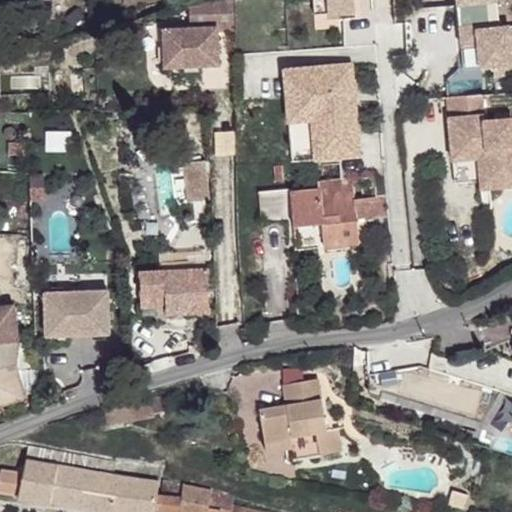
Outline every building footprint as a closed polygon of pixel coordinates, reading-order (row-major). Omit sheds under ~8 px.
[(190,29),(162,30),(164,68),(218,66),(217,31),(234,31),(232,0),(219,0),(189,7),(190,29)] [(326,0),(312,0),(314,15),(328,14),(326,0)] [(354,0),(326,0),(328,14),(355,12),(354,0)] [(490,22),(458,26),(463,69),(493,65),(494,75),(511,73),(511,40),(510,41),(508,25),(490,27),(490,22)] [(358,156),(351,63),(291,68),(293,106),(308,105),(312,160),(358,156)] [(312,160),(308,105),(293,106),(291,68),(283,68),(290,161),(312,160)] [(511,119),(485,121),(483,95),(447,98),(454,183),(479,181),(511,178),(511,119)] [(147,108),(135,108),(140,139),(151,138),(147,108)] [(24,143),(9,143),(9,155),(24,155),(24,143)] [(205,161),(184,164),(188,202),(209,199),(205,161)] [(511,178),(479,181),(480,190),(511,187),(511,178)] [(290,190),(260,193),(262,222),(293,220),(294,226),(322,224),(324,245),(364,242),(362,218),(387,216),(385,198),(354,200),(352,180),(317,183),(318,190),(290,192),(290,190)] [(45,188),(30,188),(31,202),(45,201),(45,188)] [(208,269),(140,272),(142,315),(210,312),(208,269)] [(107,291),(44,293),(46,337),(109,334),(107,291)] [(374,296),(366,297),(367,305),(375,304),(374,296)] [(15,305),(0,306),(0,405),(25,398),(24,393),(15,365),(18,339),(26,338),(26,330),(17,331),(15,305)] [(35,341),(18,339),(15,365),(24,393),(37,393),(35,341)] [(491,395),(494,390),(420,368),(370,377),(370,396),(382,399),(384,394),(481,422),(496,398),(491,395)] [(318,379),(283,385),(285,398),(289,398),(291,404),(286,405),(259,410),(265,444),(290,439),(292,448),(293,459),(341,451),(338,429),(326,431),(318,379)] [(481,422),(384,394),(382,399),(478,428),(481,422)] [(151,398),(151,399),(153,412),(154,412),(168,411),(166,397),(151,398)] [(151,399),(128,403),(131,420),(155,416),(154,412),(153,412),(151,399)] [(128,403),(104,407),(107,424),(131,420),(128,403)] [(265,444),(266,453),(292,448),(290,439),(265,444)] [(18,497),(74,506),(104,511),(154,511),(161,467),(116,461),(31,446),(28,461),(26,461),(23,474),(1,470),(0,472),(0,491),(18,495),(18,497)] [(459,452),(446,457),(451,471),(464,466),(459,452)] [(207,511),(211,490),(162,480),(159,511),(164,511),(207,511)] [(256,511),(232,507),(234,496),(211,490),(207,511),(256,511)]
